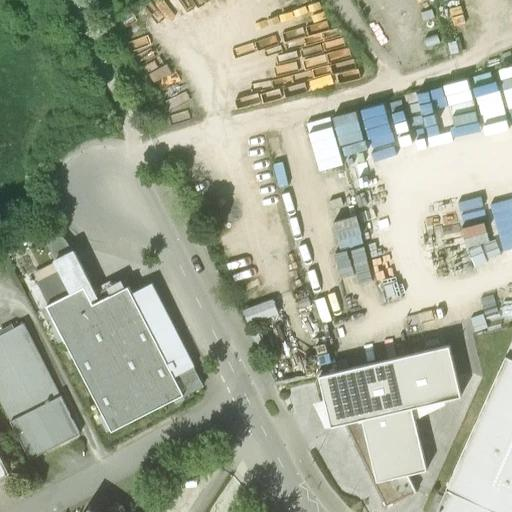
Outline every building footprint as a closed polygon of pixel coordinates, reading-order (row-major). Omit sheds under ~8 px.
[(74,252),(30,275),(111,432),(183,395),(174,378),(194,367),(151,283),(131,294),(124,279),(96,293),(74,252)] [(23,324),(0,335),(0,401),(30,460),(79,435),(23,324)] [(511,511),(511,342),(435,511),(511,511)] [(449,346),(319,376),(331,427),(346,424),(386,506),(416,492),(408,475),(427,470),(412,408),(461,396),(449,346)] [(0,477),(9,473),(0,454),(0,477)]
